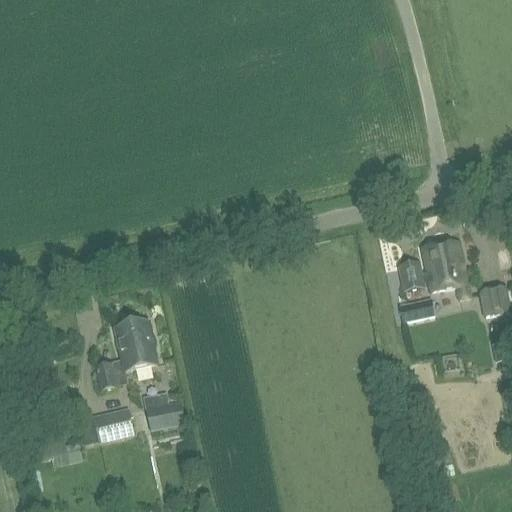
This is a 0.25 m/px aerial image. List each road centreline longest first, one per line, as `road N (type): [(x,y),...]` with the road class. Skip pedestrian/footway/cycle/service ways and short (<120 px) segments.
road 1 (unclassified): [(447,192),(0,297)]
road 2 (unclassified): [(447,192),(402,0)]
